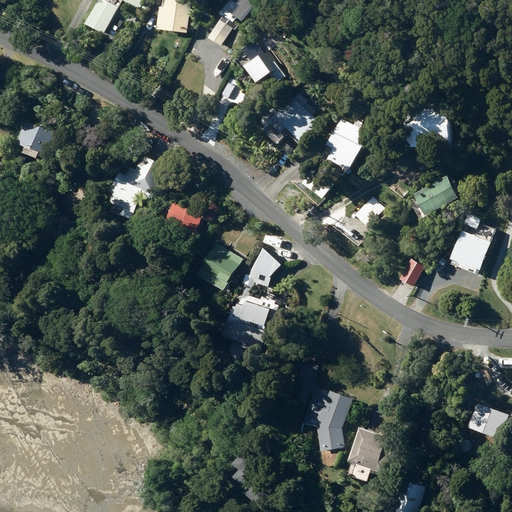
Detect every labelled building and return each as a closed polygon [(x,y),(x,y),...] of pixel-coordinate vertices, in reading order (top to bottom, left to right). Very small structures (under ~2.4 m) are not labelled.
[(103,0),(98,0),(85,25),(104,35),(119,8),(103,0)] [(161,8),(158,30),(189,34),(193,0),(163,0),(162,8),(161,8)] [(229,0),(240,7),(234,16),(245,23),(259,0),(229,0)] [(220,20),(209,38),(222,47),(234,29),(220,20)] [(247,66),(245,68),(257,85),(270,75),(277,83),(286,77),(277,65),(270,70),(257,53),(244,62),(247,66)] [(277,118),(265,131),(279,145),(289,134),(299,145),(320,124),(312,115),(316,112),(298,94),(275,117),(277,118)] [(444,114),(425,115),(425,117),(411,118),(412,145),(444,144),(443,129),(444,129),(444,114)] [(329,147),(320,164),(344,178),(348,171),(350,172),(372,132),(356,122),(354,126),(342,120),(328,146),(329,147)] [(27,148),(25,155),(39,160),(42,153),(49,156),(58,133),(26,122),(18,145),(27,148)] [(478,154),(485,157),(489,151),(481,147),(478,154)] [(110,205),(124,209),(121,217),(131,221),(139,197),(152,201),(154,195),(156,196),(167,166),(141,157),(136,171),(130,169),(127,177),(120,174),(116,185),(112,184),(109,193),(114,195),(110,205)] [(92,214),(105,176),(70,163),(56,201),(92,214)] [(303,184),(323,199),(330,189),(310,174),(303,184)] [(447,177),(414,195),(427,218),(460,199),(447,177)] [(356,215),(369,227),(386,208),(374,196),(356,215)] [(212,202),(202,218),(211,223),(221,208),(212,202)] [(187,211),(188,209),(173,203),(163,228),(176,233),(179,225),(196,232),(202,217),(187,211)] [(60,214),(45,239),(64,251),(80,226),(60,214)] [(465,225),(477,230),(481,220),(470,215),(465,225)] [(454,261),(452,265),(478,275),(480,271),(481,272),(492,243),(463,232),(452,260),(454,261)] [(217,244),(198,276),(225,292),(244,260),(217,244)] [(246,275),(241,291),(252,294),(255,283),(269,288),(273,276),(282,266),(264,249),(253,271),(251,276),(246,275)] [(423,268),(416,264),(407,281),(415,285),(423,268)] [(225,338),(264,349),(269,332),(266,331),(269,318),(276,319),(279,305),(276,304),(277,301),(261,297),(261,299),(243,295),(240,305),(238,305),(237,308),(234,307),(229,324),(227,324),(225,331),(227,331),(225,338)] [(302,419),(320,362),(294,354),(286,378),(297,382),(286,413),(270,434),(263,428),(236,463),(243,469),(237,476),(250,487),(246,491),(260,504),(280,481),(268,470),(302,419)] [(315,391),(303,424),(318,427),(322,452),(346,448),(343,429),(353,400),(330,392),(329,395),(315,391)] [(478,404),(469,428),(501,441),(510,416),(478,404)] [(390,438),(391,433),(377,428),(375,433),(359,429),(349,463),(352,464),(349,476),(367,482),(371,471),(386,475),(396,440),(390,438)] [(404,481),(394,511),(419,511),(427,489),(404,481)]
